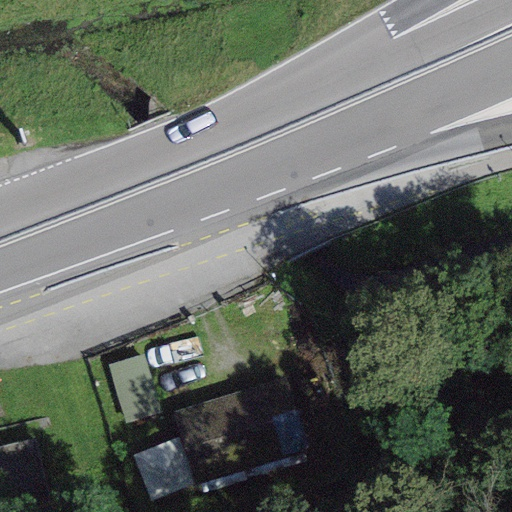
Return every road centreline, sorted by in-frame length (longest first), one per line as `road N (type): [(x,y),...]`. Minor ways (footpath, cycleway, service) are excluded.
road 1 (primary): [(332,84),(0,218)]
road 2 (primary): [(0,269),(277,166)]
road 3 (primary): [(277,166),(511,67)]
road 4 (tertiary): [(277,166),(511,129)]
road 5 (primary): [(511,6),(332,84)]
road 6 (unclassified): [(432,0),(387,28),(332,84)]
